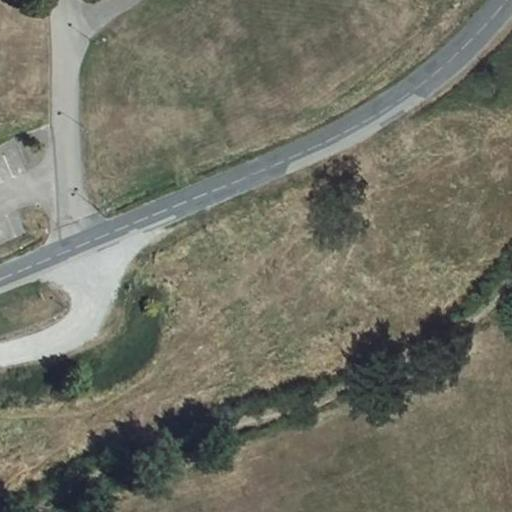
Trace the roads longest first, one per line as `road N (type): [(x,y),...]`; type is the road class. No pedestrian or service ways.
road 1 (tertiary): [(0,286),(176,214),(407,104),(511,7)]
road 2 (unknown): [(30,511),(224,418),(357,382),(464,329),(511,271)]
